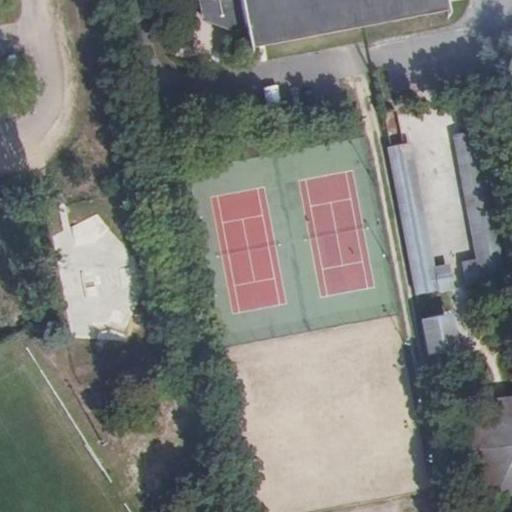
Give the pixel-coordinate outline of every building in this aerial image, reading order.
[(207,0),(211,15),(244,33),(248,50),(447,11),(445,0),(207,0)] [(475,106),(459,110),(472,169),(488,166),(475,106)] [(490,176),(488,166),(472,169),(459,110),(454,110),(480,234),(464,238),(465,244),(487,239),(474,180),(490,176)] [(436,244),(409,120),(403,122),(431,252),(453,247),(452,241),(436,244)] [(431,252),(403,122),(388,125),(419,270),(456,262),(453,247),(431,252)] [(506,251),(490,176),(474,180),(487,239),(465,244),(469,259),(506,251)] [(455,290),(425,296),(432,330),(462,324),(455,290)] [(511,371),(490,375),(468,425),(503,469),(511,467),(511,371)]
